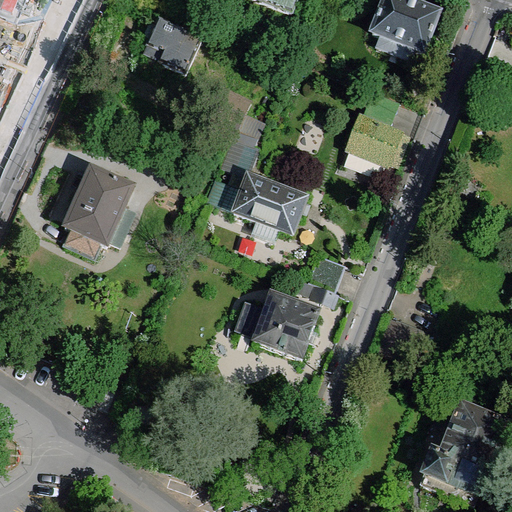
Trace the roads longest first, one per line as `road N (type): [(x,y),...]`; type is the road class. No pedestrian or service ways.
road 1 (residential): [(297,511),(493,0)]
road 2 (residential): [(78,0),(0,168)]
road 3 (residential): [(67,436),(178,511)]
